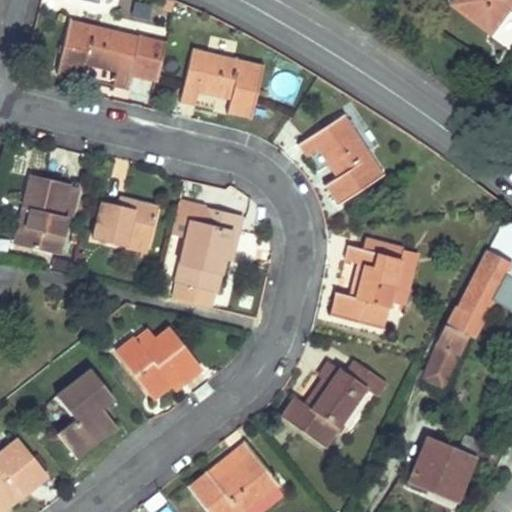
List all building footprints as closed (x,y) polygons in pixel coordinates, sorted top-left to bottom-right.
[(495,31),(511,7),(511,0),(459,0),(457,3),(495,31)] [(140,35),(69,18),(56,66),(81,73),(86,54),(117,62),(112,80),(127,84),(130,73),(156,79),(165,41),(140,34),(140,35)] [(194,104),(196,95),(199,85),(231,93),(227,112),(250,118),(263,67),(192,49),(179,100),(194,104)] [(307,157),(315,151),(323,146),(341,174),(325,185),(338,204),(381,176),(342,116),(299,145),(307,157)] [(68,184),(31,175),(22,208),(28,211),(20,245),(57,255),(66,216),(60,215),(68,185),(68,184)] [(80,188),(68,185),(60,215),(66,216),(73,218),(80,188)] [(207,208),(179,201),(171,234),(183,237),(188,219),(203,222),(207,208)] [(130,208),(115,204),(113,212),(128,215),(130,208)] [(28,211),(22,208),(14,243),(20,245),(28,211)] [(113,212),(98,208),(90,244),(122,252),(123,245),(143,250),(153,213),(130,208),(128,215),(113,212)] [(172,281),(183,283),(194,286),(190,303),(204,306),(208,289),(213,290),(220,259),(225,238),(233,240),(238,216),(207,208),(203,222),(188,219),(172,281)] [(364,233),(360,248),(398,258),(400,252),(402,244),(364,233)] [(225,238),(220,259),(228,261),(233,240),(225,238)] [(123,245),(122,252),(142,257),(143,250),(123,245)] [(354,298),(345,295),(337,292),(331,316),(380,329),(389,294),(398,258),(360,248),(348,245),(344,261),(363,267),(354,298)] [(401,298),(412,255),(400,252),(398,258),(389,294),(401,298)] [(420,378),(427,382),(434,385),(442,369),(446,372),(475,315),(481,319),(508,265),(483,253),(457,307),(454,305),(444,325),(443,325),(420,378)] [(179,300),(190,303),(194,286),(183,283),(179,300)] [(177,389),(196,374),(164,334),(151,344),(137,355),(129,344),(110,360),(146,405),(164,391),(173,384),(177,389)] [(151,344),(143,334),(129,344),(137,355),(151,344)] [(310,408),(294,399),(280,417),(323,448),(364,390),(373,396),(382,383),(353,362),(345,374),(340,370),(310,408)] [(108,405),(85,375),(52,401),(70,424),(53,439),(71,462),(110,431),(97,414),(108,405)] [(177,389),(173,384),(164,391),(168,396),(177,389)] [(428,490),(425,496),(422,502),(445,511),(450,511),(461,486),(482,438),(466,431),(457,451),(427,439),(409,482),(428,490)] [(205,511),(241,511),(277,485),(245,443),(186,487),(205,511)] [(16,501),(42,481),(13,445),(0,455),(0,503),(12,494),(16,501)] [(16,501),(12,494),(0,503),(0,511),(3,511),(17,502),(16,501)]
